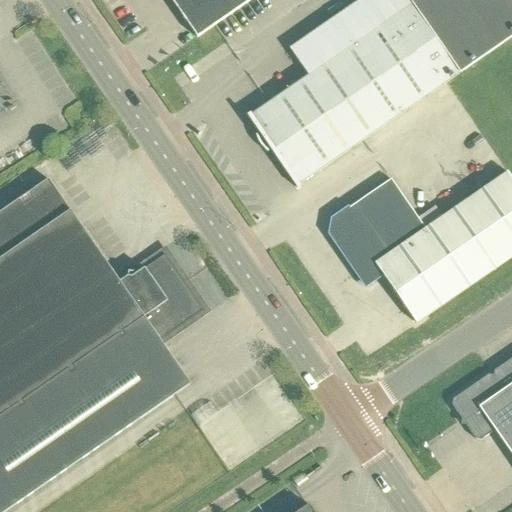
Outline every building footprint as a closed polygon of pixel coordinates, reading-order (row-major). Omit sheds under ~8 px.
[(253,0),(169,0),(197,39),(253,0)] [(306,79),(248,119),(246,116),(245,118),(259,139),(256,141),(264,153),(267,150),(294,189),(294,190),(295,192),(298,190),(297,188),(511,38),(511,2),(510,0),(362,0),(288,52),(306,79)] [(332,221),(330,236),(365,287),(382,276),(416,325),(511,259),(511,180),(507,174),(425,230),(391,181),(332,221)] [(119,284),(48,181),(0,214),(0,511),(7,511),(190,386),(159,342),(203,312),(164,256),(144,270),(137,275),(128,273),(127,279),(121,282),(119,284)] [(511,360),(494,373),(493,378),(488,377),(453,401),(452,407),(475,441),(481,442),(494,432),(511,457),(511,360)]
